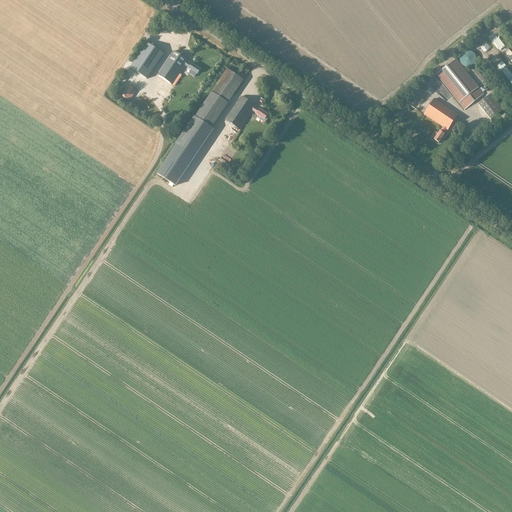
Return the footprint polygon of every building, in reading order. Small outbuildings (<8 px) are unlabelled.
[(476,35),(480,40),(484,36),(480,31),(476,35)] [(485,43),(489,49),(495,46),(491,39),(485,43)] [(149,81),(164,52),(154,47),(138,75),(149,81)] [(172,84),(180,74),(185,66),(189,68),(189,69),(197,74),(201,69),(192,64),(192,65),(187,62),(188,61),(174,51),(158,75),(172,84)] [(472,66),(473,66),(473,65),(474,65),(474,64),(475,64),(475,63),(475,62),(476,61),(476,60),(476,59),(476,58),(475,57),(475,56),(475,55),(474,55),(474,54),(473,54),(473,53),(472,53),(472,52),(471,52),(470,52),(469,52),(469,51),(468,51),(467,51),(466,51),(466,52),(465,52),(464,52),(463,53),(462,53),(462,54),(461,55),(460,56),(460,57),(460,58),(460,59),(460,60),(460,61),(460,62),(460,63),(461,64),(462,65),(462,66),(463,66),(464,66),(464,67),(465,67),(466,67),(466,68),(467,68),(468,68),(469,68),(469,67),(470,67),(471,67),(472,67),(472,66)] [(480,89),(467,74),(456,59),(436,75),(465,110),(484,94),(480,89)] [(227,70),(212,93),(228,104),(243,81),(227,70)] [(100,90),(106,94),(110,88),(104,84),(100,90)] [(130,101),(137,91),(128,85),(121,95),(130,101)] [(212,93),(195,118),(211,129),(228,104),(212,93)] [(491,120),(501,112),(504,110),(491,94),(478,104),(491,120)] [(268,118),(267,117),(268,115),(260,109),(259,110),(255,107),(256,106),(241,97),(225,120),(240,130),(252,111),(256,114),(258,115),(257,118),(260,120),(265,123),(268,118)] [(447,130),(458,115),(435,99),(424,114),(443,127),(440,131),(434,140),(439,143),(445,134),(444,134),(446,130),(447,130)] [(194,158),(213,130),(211,129),(195,118),(176,146),(194,158)] [(175,187),(194,158),(176,146),(157,175),(175,187)] [(189,165),(175,187),(216,214),(230,192),(189,165)]
